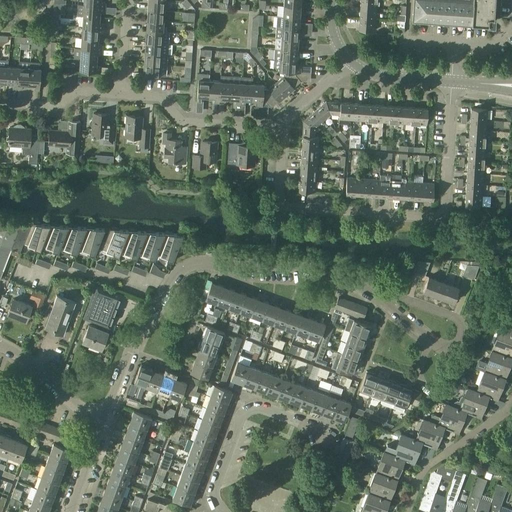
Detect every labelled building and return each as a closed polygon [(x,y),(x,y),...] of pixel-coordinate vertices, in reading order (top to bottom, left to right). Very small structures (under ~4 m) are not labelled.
[(148,0),(148,9),(164,10),(165,0),(148,0)] [(420,22),(420,20),(448,22),(472,24),(472,21),(473,21),(477,21),(479,21),(480,21),(481,21),(482,21),(483,21),(484,21),(485,21),(486,20),(487,20),(487,19),(488,19),(489,18),(490,17),(491,16),(492,15),(492,14),(493,13),(493,12),(493,11),(494,10),(494,9),(494,5),(494,4),(494,0),(414,0),(413,17),(413,21),(420,22)] [(77,15),(83,15),(100,17),(100,11),(105,11),(106,6),(84,5),(78,4),(77,15)] [(300,7),(284,6),(283,16),(300,17),(300,7)] [(377,8),(360,7),(360,18),(376,19),(377,8)] [(147,20),(164,21),(164,10),(148,9),(147,20)] [(100,17),(83,15),(83,26),(104,28),(104,23),(100,23),(100,17)] [(277,16),(276,27),(282,27),(299,28),(300,17),(283,16),(277,16)] [(359,29),(375,30),(376,19),(360,18),(359,29)] [(146,31),(163,32),(164,21),(147,20),(146,31)] [(104,28),(83,26),(82,37),(98,38),(99,32),(104,32),(104,28)] [(276,27),(276,37),(298,39),(299,28),(282,27),(276,27)] [(168,43),(169,32),(163,32),(146,31),(146,41),(162,42),(168,43)] [(31,48),(42,48),(43,38),(32,37),(31,48)] [(98,38),(82,37),(81,48),(102,49),(103,44),(98,44),(98,38)] [(298,39),(276,37),(275,48),(297,50),(298,39)] [(145,52),(161,53),(162,42),(146,41),(145,52)] [(75,47),(74,58),(80,58),(97,60),(97,54),(102,54),(102,49),(81,48),(75,47)] [(297,50),(275,48),(274,59),(297,61),(297,60),(297,50)] [(144,63),(167,64),(167,54),(161,53),(145,52),(144,60),(144,63)] [(79,70),(101,71),(101,66),(96,66),(97,60),(80,58),(80,60),(79,70)] [(0,87),(1,87),(1,82),(7,83),(8,66),(9,60),(0,59),(0,87)] [(277,70),(284,71),(296,71),(296,72),(307,73),(307,67),(296,67),(297,61),(274,59),(274,66),(277,70)] [(30,62),(19,61),(19,67),(17,88),(22,89),(23,84),(29,84),(30,64),(30,65),(30,62)] [(143,74),(160,76),(166,76),(167,64),(144,63),(143,72),(143,74)] [(40,90),(41,69),(39,68),(39,65),(30,65),(30,64),(29,84),(35,85),(34,90),(40,90)] [(17,88),(19,67),(8,66),(7,83),(13,83),(13,88),(17,88)] [(185,73),(184,77),(180,77),(180,81),(190,81),(190,78),(191,73),(191,66),(185,66),(185,73)] [(276,83),(287,95),(294,88),(293,87),(301,81),(296,75),(296,72),(296,71),(284,71),(284,76),(276,83)] [(210,74),(199,74),(197,101),(202,101),(202,96),(208,97),(209,80),(210,74)] [(231,76),(221,75),(220,81),(219,102),(224,103),(224,98),(230,98),(231,76)] [(242,77),(231,76),(230,98),(236,99),(235,104),(240,104),(242,77)] [(242,77),(240,104),(245,104),(245,99),(251,100),(252,83),(253,77),(242,77)] [(219,102),(220,81),(209,80),(208,97),(214,97),(214,102),(219,102)] [(263,90),(264,84),(252,83),(251,100),(257,100),(257,105),(262,105),(263,101),(262,101),(263,90)] [(287,95),(276,83),(268,90),(263,90),(262,101),(263,101),(265,101),(271,107),(278,101),(279,102),(287,95)] [(315,111),(323,120),(330,114),(326,101),(315,111)] [(341,102),(326,101),(330,114),(340,114),(340,115),(341,102)] [(340,115),(340,114),(339,119),(351,119),(352,103),(341,102),(340,115)] [(352,103),(351,119),(361,120),(363,104),(352,103)] [(372,121),(373,105),(363,104),(361,120),(372,121)] [(373,105),(372,121),(383,122),(384,105),(373,105)] [(384,105),(383,122),(394,122),(395,106),(384,105)] [(404,123),(406,107),(395,106),(394,122),(404,123)] [(406,107),(404,123),(415,124),(416,108),(406,107)] [(487,108),(471,107),(470,118),(487,119),(487,108)] [(427,125),(428,108),(416,108),(415,124),(427,125)] [(323,120),(315,111),(304,121),(316,127),(323,120)] [(94,112),(93,119),(92,119),(91,120),(91,121),(90,123),(90,124),(91,125),(92,126),(93,126),(92,134),(104,134),(103,142),(112,143),(114,123),(108,122),(109,114),(94,112)] [(140,137),(140,146),(141,146),(140,152),(147,152),(148,146),(149,147),(150,129),(142,128),(143,116),(127,115),(125,136),(140,137)] [(470,129),(486,130),(487,119),(470,118),(470,129)] [(50,129),(49,144),(69,145),(68,153),(66,153),(78,154),(81,120),(69,119),(68,131),(50,129)] [(315,136),(316,127),(304,121),(303,136),(315,137),(315,136)] [(9,129),(8,145),(23,146),(22,154),(29,154),(29,163),(37,164),(38,151),(39,135),(30,135),(31,128),(24,128),(24,127),(21,124),(17,124),(14,126),(14,127),(10,127),(9,129)] [(486,130),(470,129),(469,140),(485,141),(486,130)] [(185,162),(186,150),(180,150),(181,143),(181,140),(170,139),(170,133),(163,132),(162,142),(167,142),(167,147),(165,147),(164,156),(169,156),(168,161),(185,162)] [(347,138),(341,132),(338,134),(338,135),(343,141),(347,138)] [(319,136),(315,136),(315,137),(303,136),(302,146),(318,148),(319,136)] [(332,140),(338,147),(341,143),(335,137),(332,140)] [(194,155),(192,167),(205,168),(206,161),(216,161),(217,141),(202,140),(201,155),(194,155)] [(468,151),(485,152),(485,141),(469,140),(468,151)] [(255,165),(256,144),(238,143),(229,143),(228,161),(237,162),(237,164),(255,165)] [(318,148),(302,146),(301,157),(317,158),(318,148)] [(485,152),(468,151),(468,162),(484,163),(485,152)] [(300,168),(317,169),(317,158),(301,157),(300,168)] [(467,172),(483,173),(484,163),(468,162),(467,172)] [(300,179),(316,180),(317,169),(300,168),(300,179)] [(483,173),(467,172),(466,183),(483,184),(483,173)] [(380,179),(379,196),(389,196),(391,180),(391,176),(380,175),(380,179)] [(347,177),(346,193),(357,194),(358,178),(347,177)] [(368,195),(369,179),(358,178),(357,194),(368,195)] [(299,190),(315,191),(316,180),(300,179),(299,190)] [(369,179),(368,195),(379,196),(380,179),(369,179)] [(391,180),(389,196),(400,197),(401,181),(391,180)] [(411,198),(412,182),(401,181),(400,197),(411,198)] [(412,182),(411,198),(422,199),(423,182),(412,182)] [(433,199),(434,183),(423,182),(422,199),(433,199)] [(466,194),(482,195),(483,184),(466,183),(466,194)] [(465,205),(481,206),(482,195),(466,194),(465,205)] [(497,207),(505,208),(506,196),(498,196),(497,207)] [(20,224),(0,223),(0,244),(11,248),(20,252),(31,223),(21,222),(20,224)] [(42,245),(49,224),(31,223),(23,244),(34,247),(34,249),(40,251),(42,245)] [(60,247),(69,226),(49,224),(42,245),(52,249),(52,250),(58,252),(60,247)] [(79,248),(86,227),(69,226),(60,247),(70,250),(70,252),(77,254),(79,248)] [(105,228),(102,228),(86,227),(79,248),(88,251),(88,253),(95,255),(105,228)] [(121,251),(129,229),(109,228),(106,235),(105,234),(103,239),(105,240),(102,249),(112,253),(112,254),(119,256),(121,251)] [(139,252),(146,231),(129,229),(121,251),(130,254),(130,255),(137,258),(139,252)] [(157,253),(165,232),(146,231),(139,252),(148,255),(148,257),(155,259),(157,253)] [(171,260),(180,233),(165,232),(157,253),(166,256),(166,258),(171,260)] [(0,278),(11,248),(0,244),(0,278)] [(430,262),(418,261),(414,271),(426,275),(430,262)] [(467,264),(463,274),(474,278),(479,265),(467,264)] [(439,296),(444,281),(429,276),(424,291),(439,296)] [(212,283),(213,281),(212,281),(205,299),(218,303),(223,288),(224,288),(225,285),(219,283),(218,286),(212,283)] [(444,281),(439,296),(454,301),(459,287),(444,281)] [(96,285),(84,317),(91,320),(100,324),(104,325),(110,327),(112,321),(119,303),(122,294),(96,285)] [(223,288),(218,303),(229,307),(234,292),(235,292),(236,290),(230,288),(229,290),(224,288),(223,288)] [(234,292),(229,307),(240,311),(246,296),(247,294),(242,292),(241,294),(235,292),(234,292)] [(57,294),(45,327),(64,334),(76,301),(57,294)] [(246,296),(240,311),(251,316),(257,300),(258,300),(258,298),(253,296),(252,298),(246,296)] [(339,297),(335,308),(341,310),(345,299),(339,297)] [(13,298),(8,313),(26,320),(31,305),(13,298)] [(345,299),(341,310),(347,312),(351,301),(345,299)] [(257,300),(251,316),(263,320),(268,304),(269,304),(270,302),(264,300),(264,302),(258,300),(257,300)] [(352,314),(356,303),(351,301),(347,312),(352,314)] [(356,303),(352,314),(358,316),(362,305),(356,303)] [(279,308),(280,309),(281,306),(276,304),(275,307),(269,304),(268,304),(263,320),(274,324),(279,308)] [(363,318),(368,307),(362,305),(358,316),(363,318)] [(279,308),(274,324),(285,328),(291,313),(292,310),(287,308),(286,311),(280,309),(279,308)] [(339,314),(334,312),(329,323),(334,325),(335,325),(339,314)] [(208,313),(205,320),(211,322),(213,315),(208,313)] [(291,313),(285,328),(296,332),(302,317),(303,315),(298,313),(297,315),(291,313)] [(302,317),(296,332),(307,336),(313,321),(314,321),(315,319),(309,317),(308,319),(302,317)] [(349,317),(345,329),(350,331),(368,337),(372,326),(354,319),(349,317)] [(230,321),(227,329),(233,331),(236,323),(230,321)] [(319,340),(325,323),(320,321),(319,323),(314,321),(313,321),(307,336),(319,340)] [(499,329),(511,333),(511,326),(502,323),(499,329)] [(89,324),(83,341),(101,348),(109,330),(103,327),(104,325),(100,324),(99,328),(89,324)] [(207,325),(205,330),(204,330),(201,337),(202,337),(220,344),(224,332),(207,325)] [(253,329),(250,337),(255,339),(258,331),(253,329)] [(511,333),(499,329),(492,350),(504,354),(506,348),(511,350),(511,333)] [(366,344),(368,337),(350,331),(346,342),(361,348),(363,348),(365,344),(366,344)] [(200,341),(197,348),(198,348),(216,355),(220,344),(202,337),(201,341),(200,341)] [(361,355),(359,354),(361,348),(346,342),(341,353),(359,360),(361,355)] [(298,346),(295,354),(300,356),(303,348),(298,346)] [(317,357),(322,359),(326,348),(321,346),(317,357)] [(216,355),(198,348),(197,353),(199,354),(197,360),(196,360),(212,366),(216,355)] [(511,362),(511,357),(504,354),(492,350),(484,371),(496,375),(499,369),(508,372),(511,362)] [(351,374),(353,370),(355,371),(357,367),(358,367),(360,360),(359,360),(341,353),(338,352),(337,352),(336,354),(336,355),(335,357),(334,358),(334,359),(333,361),(333,363),(333,364),(332,366),(332,367),(351,374)] [(190,371),(207,378),(212,366),(196,360),(197,360),(194,359),(192,365),(195,365),(192,371),(190,371)] [(297,359),(294,367),(299,368),(302,360),(297,359)] [(236,380),(237,378),(243,381),(249,365),(237,361),(231,378),(235,380),(236,380)] [(140,367),(141,365),(134,382),(146,386),(151,371),(152,371),(153,369),(147,367),(146,369),(140,367)] [(247,385),(248,382),(254,385),(255,385),(260,369),(249,365),(243,381),(242,383),(247,385)] [(259,389),(260,387),(265,389),(266,389),(272,374),(260,369),(255,385),(254,385),(253,387),(259,389)] [(224,370),(220,382),(225,384),(229,372),(224,370)] [(379,375),(367,370),(366,372),(364,379),(360,389),(372,394),(379,375)] [(151,371),(146,386),(157,391),(162,375),(163,376),(164,373),(158,371),(157,373),(152,371),(151,371)] [(506,379),(496,375),(484,371),(477,392),(489,396),(491,389),(501,393),(506,379)] [(271,391),(277,393),(283,378),(272,374),(266,389),(265,389),(264,391),(270,393),(271,391)] [(162,375),(157,391),(168,395),(174,379),(174,380),(175,377),(170,375),(169,378),(163,376),(162,375)] [(348,377),(342,375),(339,383),(345,385),(348,377)] [(389,380),(385,379),(385,377),(379,375),(372,394),(383,398),(389,380)] [(281,397),(282,395),(288,397),(294,382),(283,378),(277,393),(276,395),(281,397)] [(186,382),(181,380),(180,382),(174,380),(174,379),(168,395),(180,399),(186,382)] [(389,380),(383,398),(381,403),(392,407),(394,402),(401,384),(396,383),(396,381),(390,379),(389,380)] [(292,401),(293,399),(299,401),(300,402),(306,386),(294,382),(288,397),(287,399),(292,401)] [(394,402),(392,407),(404,411),(406,406),(407,402),(417,405),(422,392),(408,387),(408,386),(401,383),(401,384),(394,402)] [(210,396),(225,402),(227,403),(232,391),(214,384),(210,396)] [(303,405),(304,403),(310,406),(311,406),(317,390),(306,386),(300,402),(299,401),(298,404),(303,405)] [(452,403),(451,406),(467,412),(471,414),(474,406),(485,410),(490,396),(489,396),(477,392),(468,389),(465,395),(461,397),(460,402),(457,401),(452,403)] [(315,410),(316,407),(321,410),(322,410),(328,394),(317,390),(311,406),(310,406),(310,408),(315,410)] [(327,412),(333,414),(339,398),(341,394),(330,390),(328,394),(322,410),(321,410),(321,412),(326,414),(327,412)] [(206,407),(221,413),(223,414),(227,403),(225,402),(210,396),(206,407)] [(126,403),(138,408),(140,403),(140,402),(128,398),(126,403)] [(344,421),(351,403),(339,398),(333,414),(332,416),(338,418),(339,416),(345,418),(344,420),(344,421)] [(140,403),(138,408),(149,412),(151,407),(143,404),(140,403)] [(432,416),(430,421),(438,424),(445,427),(459,432),(467,412),(451,406),(446,404),(441,417),(435,415),(432,416)] [(151,407),(149,412),(160,416),(162,411),(151,407)] [(201,419),(216,425),(219,426),(223,414),(221,413),(206,407),(201,419)] [(151,417),(133,410),(131,415),(134,416),(132,422),(131,423),(147,428),(151,417)] [(162,411),(160,416),(172,420),(174,415),(166,412),(162,411)] [(197,430),(212,436),(215,437),(219,426),(216,425),(201,419),(197,430)] [(445,427),(438,424),(430,421),(423,419),(416,440),(423,442),(428,444),(430,437),(440,441),(445,427)] [(40,421),(36,432),(41,434),(45,423),(40,421)] [(127,434),(143,440),(147,428),(131,423),(132,422),(129,421),(127,427),(130,428),(128,434),(127,434)] [(45,423),(41,434),(47,436),(51,425),(45,423)] [(51,425),(47,436),(53,438),(57,427),(51,425)] [(57,427),(53,438),(58,440),(62,430),(57,427)] [(355,429),(348,427),(346,433),(352,436),(355,429)] [(64,442),(68,432),(62,430),(58,440),(64,442)] [(193,441),(208,447),(211,448),(215,437),(212,436),(197,430),(193,441)] [(123,445),(138,451),(143,440),(127,434),(128,434),(125,433),(123,438),(126,439),(124,445),(123,445)] [(5,435),(4,437),(0,447),(0,453),(9,457),(16,439),(11,437),(12,436),(5,434),(5,435)] [(393,455),(406,459),(408,452),(418,456),(423,442),(416,440),(401,434),(393,455)] [(16,439),(9,457),(21,461),(27,443),(22,442),(23,440),(16,438),(16,439)] [(189,452),(204,458),(207,459),(211,448),(208,447),(193,441),(189,452)] [(71,450),(53,443),(49,455),(64,460),(64,461),(66,461),(68,456),(66,455),(68,449),(71,450)] [(119,456),(134,462),(138,451),(123,445),(124,445),(121,444),(119,449),(122,450),(119,456)] [(185,464),(200,469),(203,470),(207,459),(204,458),(189,452),(185,464)] [(406,459),(393,455),(384,452),(376,472),(388,476),(390,470),(400,473),(406,459)] [(64,467),(62,467),(64,461),(64,460),(49,455),(45,466),(60,471),(60,472),(62,473),(64,467)] [(119,456),(117,455),(115,461),(117,462),(115,467),(115,468),(130,473),(134,462),(119,456)] [(172,459),(171,458),(163,456),(159,466),(168,469),(172,459)] [(181,475),(196,480),(199,481),(203,470),(200,469),(185,464),(181,475)] [(440,511),(441,511),(446,498),(435,494),(442,477),(452,481),(453,478),(456,470),(455,469),(456,468),(446,465),(446,464),(444,464),(438,468),(437,472),(433,470),(421,503),(431,507),(428,511),(440,511)] [(60,479),(58,478),(60,472),(60,471),(45,466),(41,477),(56,483),(58,484),(60,479)] [(111,479),(126,485),(130,473),(115,468),(115,467),(113,466),(111,472),(113,473),(111,479)] [(464,511),(466,505),(456,502),(466,473),(456,470),(453,478),(452,481),(446,498),(441,511),(444,511),(464,511)] [(398,480),(388,476),(376,472),(369,493),(380,497),(383,490),(393,494),(398,480)] [(511,511),(501,507),(511,478),(501,474),(491,504),(487,511),(511,511)] [(177,486),(192,492),(194,493),(199,481),(196,480),(181,475),(177,486)] [(487,479),(477,476),(466,505),(464,511),(487,511),(491,504),(480,500),(487,479)] [(56,490),(53,489),(56,483),(41,477),(37,488),(52,494),(52,495),(54,496),(56,490)] [(107,490),(122,496),(126,485),(111,479),(109,478),(107,483),(109,484),(107,490)] [(177,486),(172,498),(190,504),(194,493),(192,492),(177,486)] [(52,501),(50,500),(52,495),(52,494),(37,488),(33,500),(48,505),(48,506),(50,507),(52,501)] [(107,490),(105,489),(103,494),(105,495),(103,501),(103,502),(118,507),(122,496),(107,490)] [(386,511),(390,500),(380,497),(369,493),(361,511),(374,511),(375,511),(378,511),(386,511)] [(156,511),(159,505),(164,507),(165,504),(159,502),(158,503),(148,499),(146,502),(145,505),(144,509),(153,511),(156,511)] [(46,511),(45,511),(48,506),(48,505),(33,500),(29,511),(31,511),(46,511)] [(103,502),(103,501),(100,500),(98,506),(101,507),(98,511),(116,511),(118,507),(103,502)] [(129,511),(131,511),(137,511),(141,503),(134,500),(129,511)]
